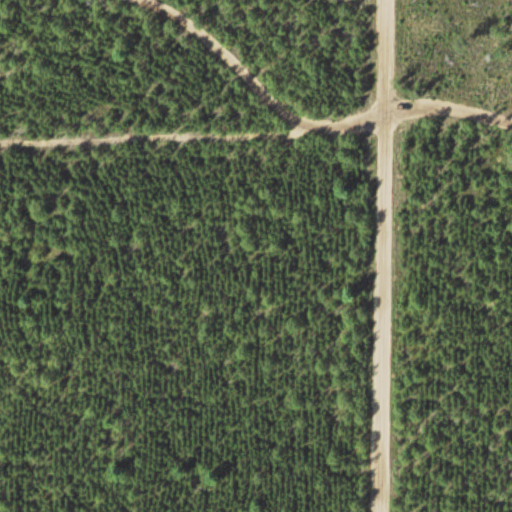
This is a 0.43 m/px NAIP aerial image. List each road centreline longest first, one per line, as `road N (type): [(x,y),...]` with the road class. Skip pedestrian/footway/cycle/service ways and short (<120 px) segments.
road 1 (track): [(511,342),(383,191),(302,131),(0,139)]
road 2 (residential): [(381,511),(386,0)]
road 3 (residential): [(511,115),(384,117),(302,131),(206,44),(161,13),(123,0)]
